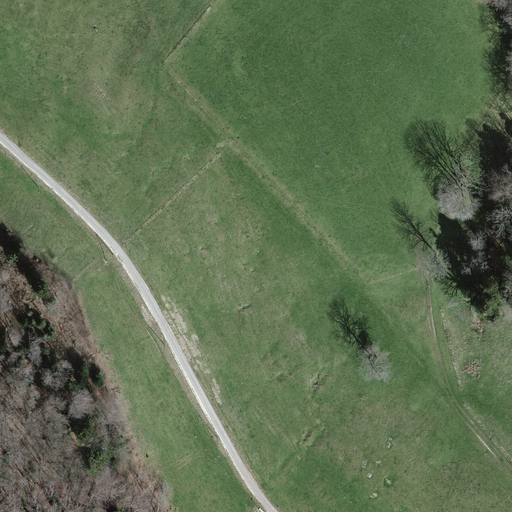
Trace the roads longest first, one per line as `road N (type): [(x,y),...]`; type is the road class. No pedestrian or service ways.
road 1 (track): [(0,138),(110,242),(273,511)]
road 2 (track): [(511,470),(444,384),(426,263)]
